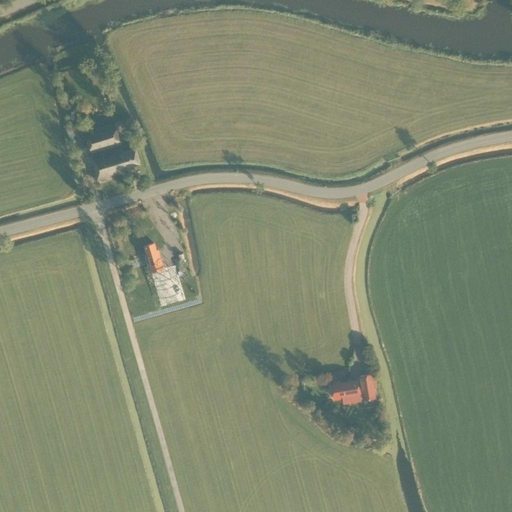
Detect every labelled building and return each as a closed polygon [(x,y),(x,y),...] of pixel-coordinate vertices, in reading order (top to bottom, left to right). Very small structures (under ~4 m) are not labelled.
[(122,146),(115,123),(85,132),(92,155),(90,155),(98,183),(130,174),(128,167),(140,163),(136,148),(124,152),(122,146)] [(156,250),(154,243),(145,245),(148,255),(146,255),(151,272),(164,268),(158,249),(156,250)] [(185,263),(166,270),(170,280),(189,273),(185,263)] [(376,398),(372,374),(372,373),(359,375),(359,376),(363,400),(376,398)] [(358,380),(340,383),(340,381),(332,382),(335,399),(343,398),(344,404),(361,401),(358,380)] [(341,430),(346,424),(339,418),(334,424),(341,430)]
